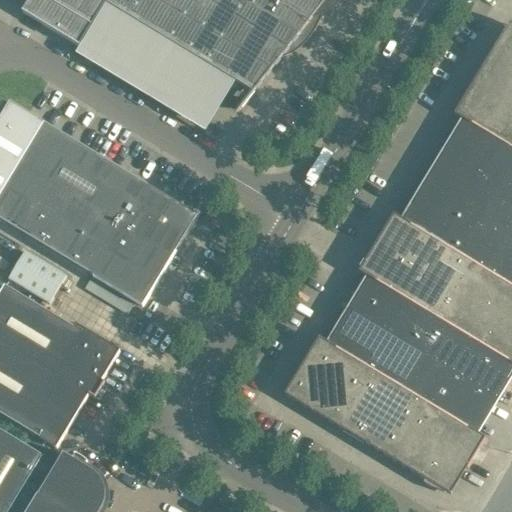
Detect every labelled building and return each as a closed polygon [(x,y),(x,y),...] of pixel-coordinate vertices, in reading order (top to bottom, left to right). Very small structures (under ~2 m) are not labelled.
[(254,93),(327,0),(30,0),(23,12),(80,47),(106,3),(234,81),(251,91),(254,93)] [(206,128),(234,81),(106,3),(80,47),(77,53),(206,128)] [(511,24),(510,24),(476,80),(511,101),(511,24)] [(455,115),(472,125),(511,149),(511,101),(476,80),(455,115)] [(28,114),(10,103),(0,119),(0,219),(143,307),(177,251),(173,249),(193,217),(180,209),(182,206),(28,114)] [(511,149),(472,125),(452,159),(511,194),(511,149)] [(511,194),(452,159),(411,226),(411,227),(477,267),(497,233),(511,208),(511,194)] [(511,208),(497,233),(511,241),(511,208)] [(376,246),(360,272),(377,283),(377,282),(443,322),(460,294),(477,267),(411,227),(411,226),(394,215),(376,246)] [(511,241),(497,233),(477,267),(511,288),(511,241)] [(67,277),(26,252),(9,280),(50,304),(58,292),(67,277)] [(511,288),(477,267),(460,294),(511,325),(511,288)] [(377,282),(357,316),(423,356),(443,322),(377,282)] [(102,382),(121,352),(118,350),(76,325),(74,328),(5,287),(0,295),(0,414),(57,449),(98,380),(102,382)] [(511,364),(511,325),(460,294),(443,322),(509,362),(509,363),(511,364)] [(357,316),(336,350),(375,374),(402,390),(423,356),(357,316)] [(489,396),(509,363),(509,362),(443,322),(423,356),(489,396)] [(303,366),(285,396),(343,430),(347,424),(345,423),(375,374),(336,350),(337,349),(320,338),(303,366)] [(468,430),(469,429),(489,396),(423,356),(402,390),(468,430)] [(347,424),(343,430),(365,444),(424,480),(435,486),(439,481),(441,483),(443,484),(446,485),(449,485),(451,484),(453,482),(455,479),(456,477),(455,474),(461,465),(468,469),(486,439),(469,429),(468,430),(402,390),(375,374),(345,423),(347,424)] [(0,511),(9,511),(43,457),(0,430),(0,511)] [(27,511),(100,511),(101,511),(103,508),(106,500),(106,491),(104,483),(99,476),(93,471),(74,460),(74,459),(64,453),(27,511)]
